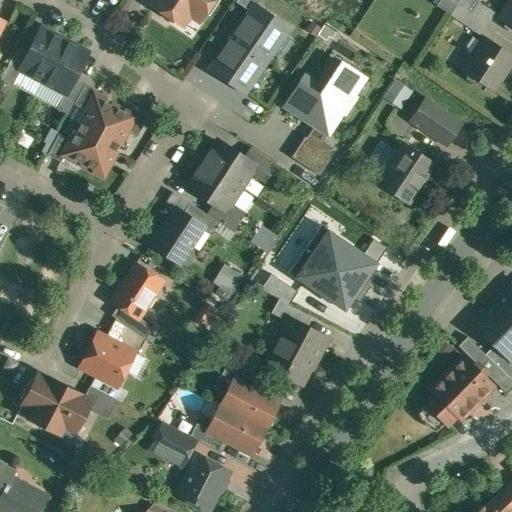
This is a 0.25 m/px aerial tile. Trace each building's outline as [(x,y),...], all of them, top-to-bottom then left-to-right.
[(154,0),(152,4),(161,10),(161,14),(168,19),(171,17),(182,25),(190,14),(199,20),(213,0),(154,0)] [(459,0),(458,3),(469,10),(470,10),(476,0),(477,1),(477,0),(459,0)] [(477,1),(476,0),(470,10),(469,10),(488,23),(495,13),(500,17),(501,16),(477,1)] [(511,0),(501,16),(500,17),(511,24),(511,0)] [(252,1),(209,65),(247,90),(290,26),(252,1)] [(488,23),(469,10),(462,22),(484,37),(485,36),(481,34),(488,23)] [(65,40),(42,28),(29,52),(20,69),(21,69),(43,81),(65,40)] [(511,60),(511,54),(485,36),(484,37),(463,70),(493,90),(511,60)] [(88,52),(65,40),(43,81),(66,93),(67,93),(75,77),(88,52)] [(18,47),(1,79),(13,85),(21,69),(20,69),(29,52),(18,47)] [(300,84),(282,110),(312,129),(324,138),(364,81),(333,60),(311,92),(300,84)] [(75,77),(67,93),(66,93),(57,108),(69,115),(75,104),(86,83),(75,77)] [(377,98),(398,108),(407,89),(386,80),(377,98)] [(99,90),(86,83),(75,104),(87,111),(95,96),(96,96),(99,90)] [(96,96),(95,96),(87,111),(72,140),(64,154),(65,155),(103,175),(126,131),(134,116),(133,116),(96,96)] [(461,123),(426,100),(413,120),(447,143),(461,123)] [(148,116),(137,110),(133,116),(134,116),(126,131),(137,137),(148,116)] [(312,129),(290,161),(317,179),(334,154),(320,145),(324,138),(312,129)] [(59,133),(48,154),(61,162),(65,155),(64,154),(72,140),(59,133)] [(402,143),(392,137),(380,156),(390,162),(402,143)] [(244,158),(218,141),(203,163),(241,188),(255,166),(256,165),(244,158)] [(433,163),(402,143),(390,162),(378,180),(409,201),(426,176),(428,177),(432,169),(431,167),(433,163)] [(276,164),(251,147),(244,158),(256,165),(255,166),(269,175),(276,164)] [(241,188),(203,163),(188,186),(215,203),(226,211),(227,210),(240,188),(254,197),(241,188)] [(208,214),(190,203),(183,213),(204,226),(202,229),(212,235),(220,222),(208,214)] [(240,219),(227,210),(226,211),(215,203),(208,214),(220,222),(232,230),(240,219)] [(177,208),(162,231),(158,229),(149,243),(180,263),(202,229),(204,226),(183,213),(177,208)] [(245,241),(261,251),(272,235),(256,225),(245,241)] [(377,262),(335,234),(335,235),(340,239),(320,269),(315,265),(303,281),(345,310),(377,262)] [(136,264),(112,301),(118,305),(139,318),(139,317),(163,281),(136,264)] [(207,281),(226,294),(237,277),(218,264),(207,281)] [(298,291),(272,273),(261,289),(279,298),(289,304),(298,291)] [(511,286),(495,304),(511,320),(511,286)] [(289,304),(279,298),(272,313),(286,320),(288,317),(305,326),(311,315),(289,304)] [(511,355),(511,320),(495,304),(475,325),(494,344),(509,358),(510,358),(511,355)] [(139,318),(118,305),(112,315),(116,318),(146,339),(154,327),(139,317),(139,318)] [(199,309),(176,343),(188,351),(210,317),(199,309)] [(305,326),(288,317),(286,320),(278,336),(280,338),(266,364),(301,383),(314,358),(317,360),(328,338),(305,326)] [(146,339),(116,318),(107,337),(136,352),(135,353),(138,354),(146,339)] [(107,337),(98,332),(80,367),(97,375),(118,386),(135,353),(136,352),(107,337)] [(485,354),(468,336),(458,345),(476,363),(477,362),(485,354)] [(509,358),(494,344),(485,354),(498,366),(511,379),(511,378),(511,359),(510,358),(509,358)] [(498,366),(485,354),(477,362),(487,372),(486,373),(489,375),(498,366)] [(464,357),(432,390),(435,393),(426,403),(428,405),(424,410),(431,419),(440,426),(444,421),(447,423),(456,414),(460,417),(492,384),(483,376),(486,373),(487,372),(477,362),(476,363),(473,366),(464,357)] [(258,374),(229,359),(222,374),(234,380),(235,379),(251,387),(258,374)] [(511,379),(498,366),(489,375),(507,393),(511,388),(511,379)] [(85,396),(39,373),(23,404),(33,409),(29,417),(61,433),(65,425),(75,431),(87,408),(91,400),(85,396)] [(118,386),(97,375),(91,386),(113,397),(118,386)] [(251,387),(235,379),(234,380),(209,429),(209,430),(224,438),(251,452),(278,401),(251,387)] [(91,386),(90,386),(85,396),(91,400),(87,408),(108,419),(118,400),(113,397),(91,386)] [(190,437),(164,423),(155,440),(187,457),(196,440),(190,437)] [(209,429),(197,423),(190,437),(196,440),(218,451),(224,438),(209,430),(209,429)] [(229,471),(197,455),(177,495),(208,511),(229,471)] [(0,462),(0,497),(11,476),(12,476),(15,471),(0,462)] [(12,476),(11,476),(0,497),(0,509),(5,511),(37,511),(47,496),(12,476)] [(511,511),(511,481),(485,506),(477,511),(511,511)]
